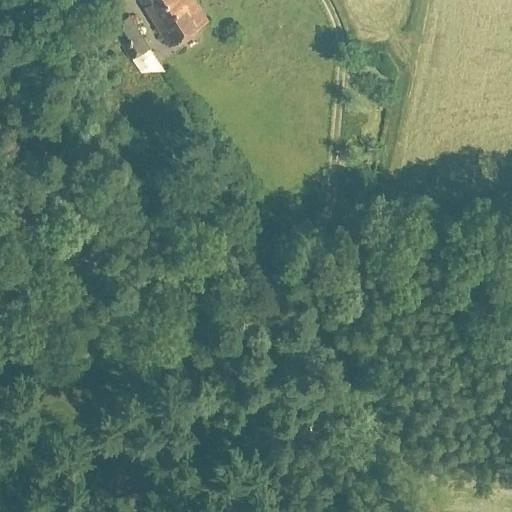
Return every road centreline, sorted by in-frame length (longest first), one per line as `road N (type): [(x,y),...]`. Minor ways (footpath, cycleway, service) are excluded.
road 1 (track): [(0,478),(60,384),(126,333),(183,291),(360,208),(395,146),(424,0)]
road 2 (track): [(0,316),(60,384),(137,511)]
